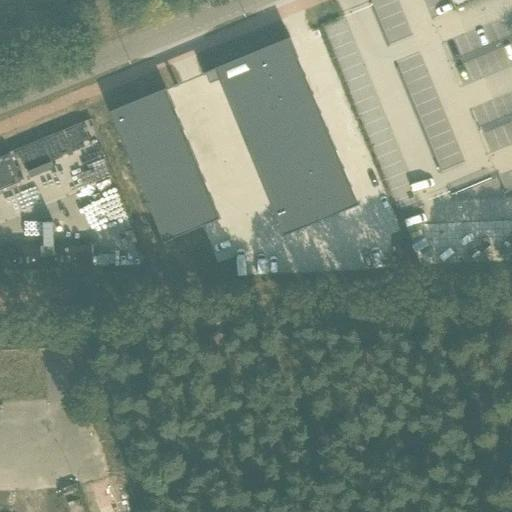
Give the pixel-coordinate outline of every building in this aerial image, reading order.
[(451,0),(455,8),(476,0),(451,0)] [(361,206),(291,38),(206,73),(211,85),(220,81),(286,237),(361,206)] [(111,114),(166,245),(223,221),(168,90),(111,114)] [(486,129),(491,150),(509,145),(504,125),(486,129)] [(0,190),(21,182),(9,154),(0,157),(0,190)] [(0,268),(92,262),(91,241),(50,244),(48,220),(37,221),(39,245),(0,247),(0,268)] [(93,249),(93,265),(108,264),(108,249),(93,249)] [(89,480),(95,511),(124,511),(117,474),(89,480)]
